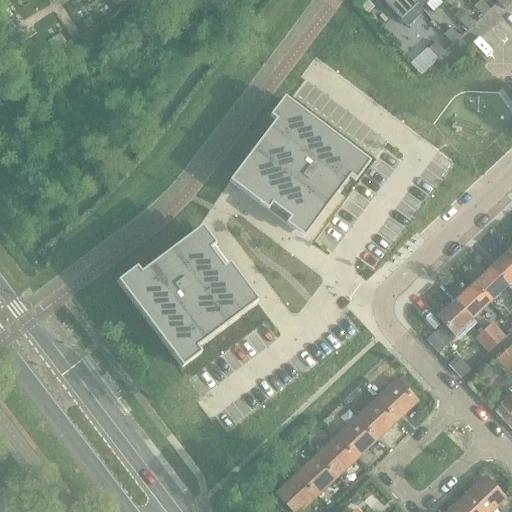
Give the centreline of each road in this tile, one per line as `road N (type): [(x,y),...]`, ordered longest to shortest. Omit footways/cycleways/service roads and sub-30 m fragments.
road 1 (residential): [(459,398),(389,328),(383,304),(511,175)]
road 2 (tertiary): [(174,511),(0,284)]
road 3 (residential): [(459,398),(384,472),(422,511),(494,437)]
road 4 (tertiary): [(0,344),(127,511)]
